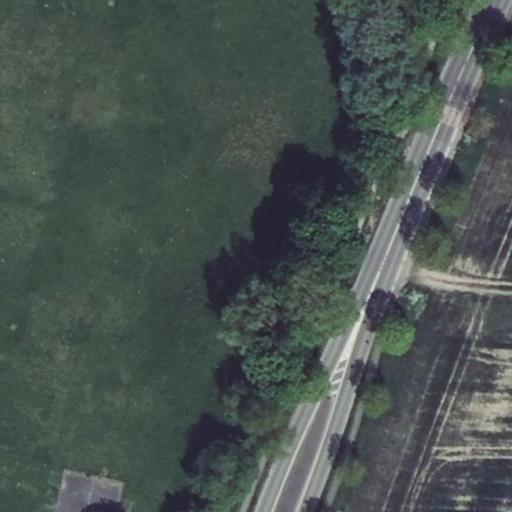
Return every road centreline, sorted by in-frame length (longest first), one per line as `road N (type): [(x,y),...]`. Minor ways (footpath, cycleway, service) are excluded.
road 1 (secondary): [(394,232),(264,511)]
road 2 (secondary): [(304,511),(394,232)]
road 3 (secondary): [(495,0),(394,232)]
